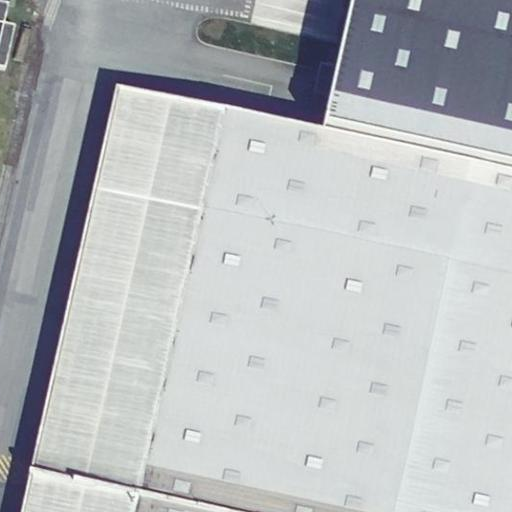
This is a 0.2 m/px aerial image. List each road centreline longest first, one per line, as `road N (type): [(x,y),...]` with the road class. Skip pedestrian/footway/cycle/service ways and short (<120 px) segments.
road 1 (unknown): [(110,0),(511,103)]
road 2 (unknown): [(0,369),(89,0)]
